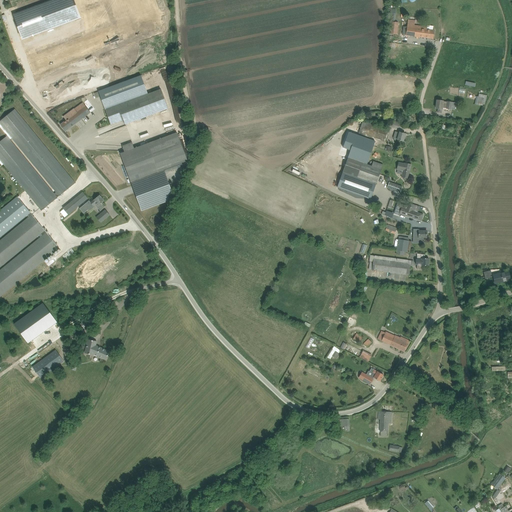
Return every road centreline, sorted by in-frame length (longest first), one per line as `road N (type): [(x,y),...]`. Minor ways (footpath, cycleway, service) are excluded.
road 1 (unclassified): [(393,377),(374,401),(344,413),(303,411),(278,394),(208,324),(140,226),(0,66)]
road 2 (unclassified): [(439,314),(420,102),(440,41)]
road 3 (track): [(156,246),(197,138),(177,0)]
road 4 (track): [(159,511),(242,462),(295,407)]
road 5 (track): [(505,68),(432,217)]
